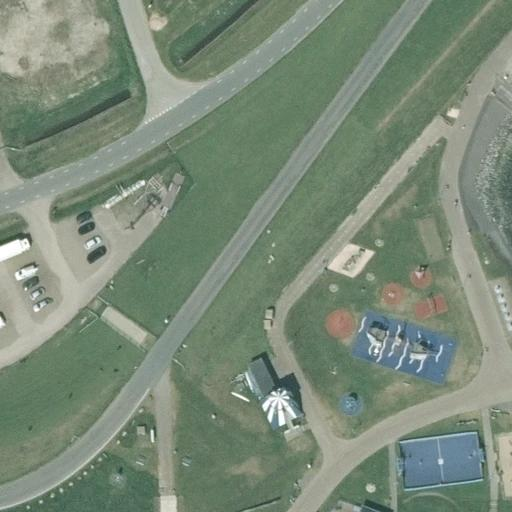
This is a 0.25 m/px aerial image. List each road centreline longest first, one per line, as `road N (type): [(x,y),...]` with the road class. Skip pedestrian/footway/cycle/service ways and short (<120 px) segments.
road 1 (unclassified): [(0,499),(67,469),(115,425),(420,0)]
road 2 (tertiary): [(0,204),(99,166),(177,119)]
road 3 (tertiary): [(177,119),(329,0)]
road 4 (residential): [(126,0),(156,87),(177,119)]
